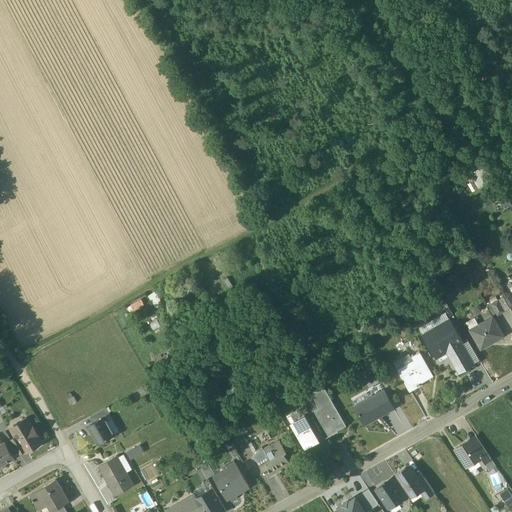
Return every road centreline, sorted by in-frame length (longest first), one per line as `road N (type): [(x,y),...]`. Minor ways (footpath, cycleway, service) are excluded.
road 1 (track): [(25,381),(38,361),(387,159)]
road 2 (residential): [(282,511),(511,384)]
road 3 (residential): [(0,489),(67,453),(100,511)]
road 4 (track): [(0,337),(67,453)]
